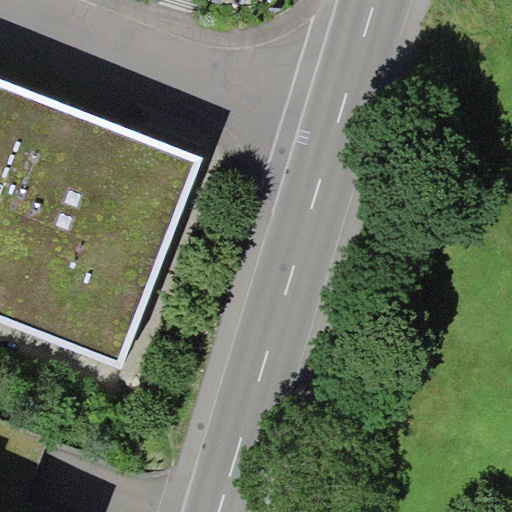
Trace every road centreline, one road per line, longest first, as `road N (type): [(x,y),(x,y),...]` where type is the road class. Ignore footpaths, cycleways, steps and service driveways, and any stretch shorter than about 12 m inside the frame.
road 1 (secondary): [(218,511),(330,139)]
road 2 (unclassified): [(0,9),(330,139)]
road 3 (secondary): [(330,139),(371,0)]
